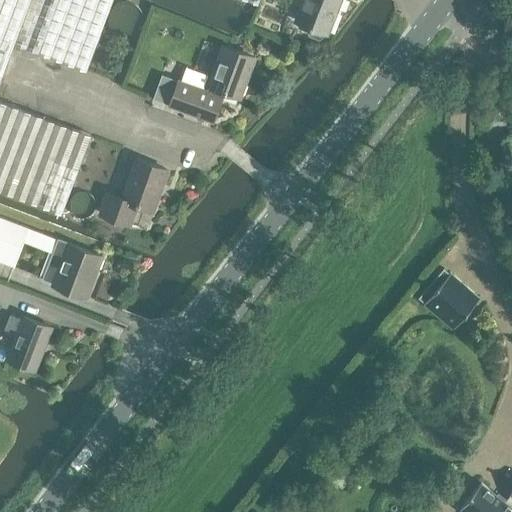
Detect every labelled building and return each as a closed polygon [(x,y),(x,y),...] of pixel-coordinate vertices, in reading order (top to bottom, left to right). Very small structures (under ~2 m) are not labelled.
[(0,82),(14,43),(37,52),(87,71),(113,0),(0,0),(0,188),(62,211),(91,134),(67,125),(0,99),(0,82)] [(247,0),(259,4),(260,0),(303,0),(296,19),(310,25),(308,29),(309,33),(318,36),(322,34),(323,30),(327,31),(339,0),(247,0)] [(224,45),(207,90),(179,80),(178,82),(161,76),(153,98),(170,105),(213,120),(224,90),(240,96),(254,56),(224,45)] [(130,224),(137,204),(152,210),(167,169),(137,158),(123,198),(107,192),(100,213),(130,224)] [(0,259),(16,266),(30,228),(0,216),(0,259)] [(86,296),(102,255),(68,242),(53,283),(86,296)] [(419,297),(425,301),(424,302),(454,327),(480,297),(450,272),(450,273),(444,268),(419,297)] [(11,313),(5,328),(16,333),(7,357),(36,368),(52,327),(23,316),(22,318),(11,313)] [(506,501),(481,482),(461,507),(467,511),(511,511),(511,490),(510,493),(511,494),(506,501)]
